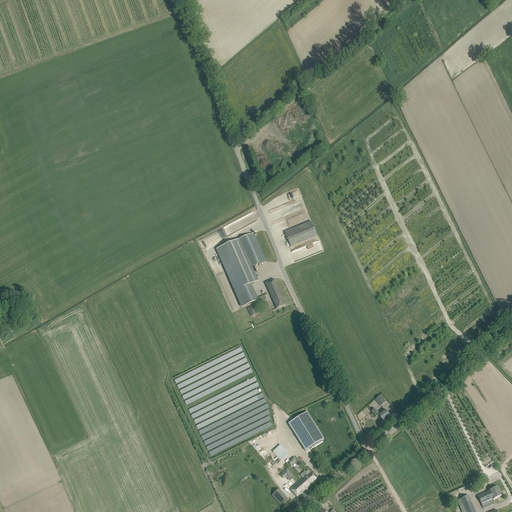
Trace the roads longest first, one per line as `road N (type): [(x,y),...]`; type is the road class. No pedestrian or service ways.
road 1 (unclassified): [(368,450),(291,289),(179,0)]
road 2 (track): [(235,147),(408,0)]
road 3 (unclassified): [(368,450),(511,326)]
road 4 (track): [(511,456),(486,475),(443,387)]
